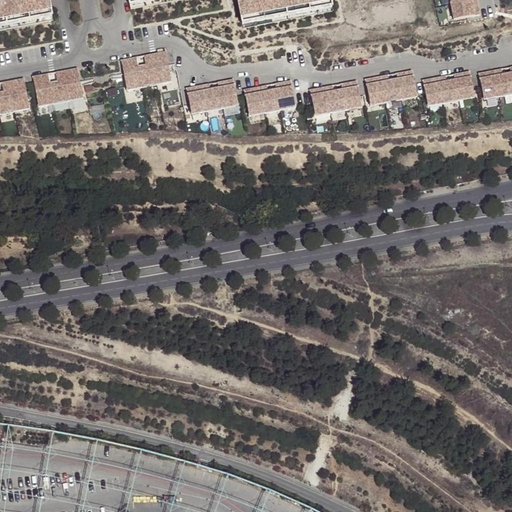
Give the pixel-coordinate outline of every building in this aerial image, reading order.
[(47,0),(0,0),(0,21),(20,18),(21,23),(37,20),(35,15),(50,12),(48,2),(47,0)] [(238,0),(242,20),(256,17),(257,23),(273,20),(272,14),(302,8),(303,14),(318,11),(317,6),(332,3),(331,0),(238,0)] [(450,0),(454,21),(481,16),(478,1),(472,2),(471,0),(450,0)] [(332,3),(317,6),(318,11),(333,8),(332,3)] [(302,8),(272,14),(273,20),(303,14),(302,8)] [(50,12),(35,15),(37,20),(51,17),(50,12)] [(256,17),(242,20),(243,26),(257,23),(256,17)] [(20,18),(0,21),(0,27),(21,23),(20,18)] [(165,53),(143,57),(145,67),(138,68),(136,59),(121,62),(126,91),(171,83),(165,53)] [(502,70),(479,75),(484,101),(511,95),(511,68),(510,69),(511,75),(503,76),(502,70)] [(48,76),(32,79),(38,108),(83,99),(77,70),(55,74),(57,84),(50,85),(48,76)] [(388,76),(366,81),(370,107),(417,98),(412,72),(396,75),(398,80),(389,82),(388,76)] [(446,77),(424,81),(428,107),(475,98),(470,72),(455,75),(456,81),(447,83),(446,77)] [(0,115),(29,110),(23,81),(1,85),(3,95),(0,95),(0,115)] [(209,86),(186,90),(191,116),(238,107),(233,81),(217,84),(218,90),(210,91),(209,86)] [(266,87),(244,91),(249,117),(295,108),(290,82),(275,85),(276,91),(267,93),(266,87)] [(333,87),(310,92),(315,118),(362,109),(357,82),(341,86),(342,91),(334,93),(333,87)] [(281,120),(280,113),(273,114),(275,121),(281,120)]
